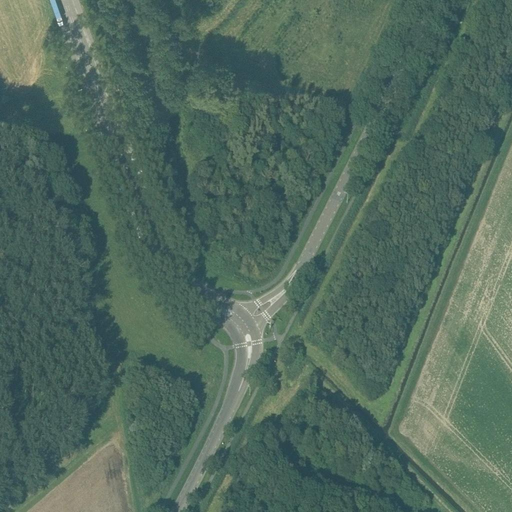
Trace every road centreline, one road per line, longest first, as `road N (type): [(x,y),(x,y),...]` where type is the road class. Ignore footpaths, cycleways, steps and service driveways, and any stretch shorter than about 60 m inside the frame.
road 1 (tertiary): [(283,290),(437,0)]
road 2 (unclassified): [(184,285),(152,243),(64,0)]
road 3 (tertiary): [(243,376),(176,511)]
